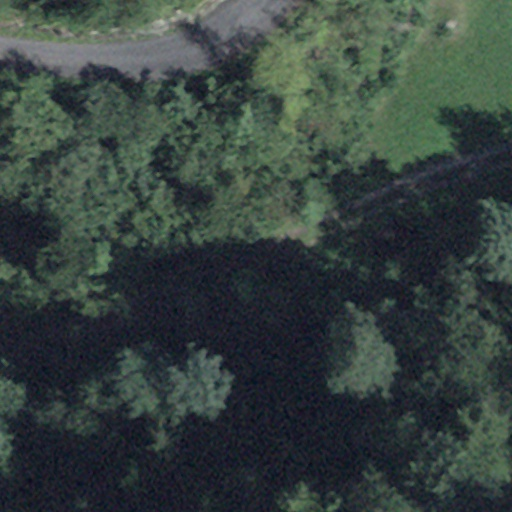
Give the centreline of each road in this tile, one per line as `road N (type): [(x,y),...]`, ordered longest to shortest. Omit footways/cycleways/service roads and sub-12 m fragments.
road 1 (track): [(0,347),(511,152)]
road 2 (unclassified): [(267,0),(197,53),(144,63),(0,50)]
